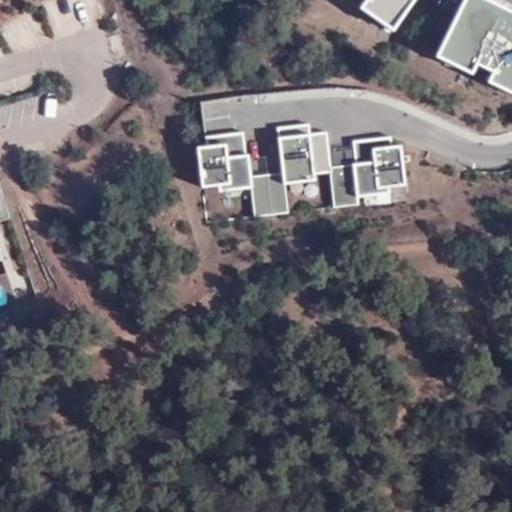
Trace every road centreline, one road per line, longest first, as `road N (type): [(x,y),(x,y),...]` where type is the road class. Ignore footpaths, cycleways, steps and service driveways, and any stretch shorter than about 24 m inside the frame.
road 1 (residential): [(0,150),(99,123),(100,62),(45,32),(0,46)]
road 2 (residential): [(511,154),(477,153),(386,120),(311,109)]
